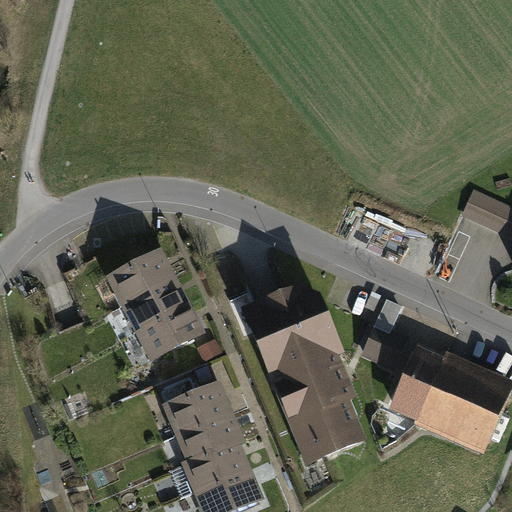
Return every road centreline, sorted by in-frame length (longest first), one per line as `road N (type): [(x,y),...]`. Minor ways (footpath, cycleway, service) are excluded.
road 1 (residential): [(0,265),(29,232),(80,203),(123,190),(167,189),(223,200),(511,335)]
road 2 (track): [(66,0),(31,159),(31,195),(44,221)]
